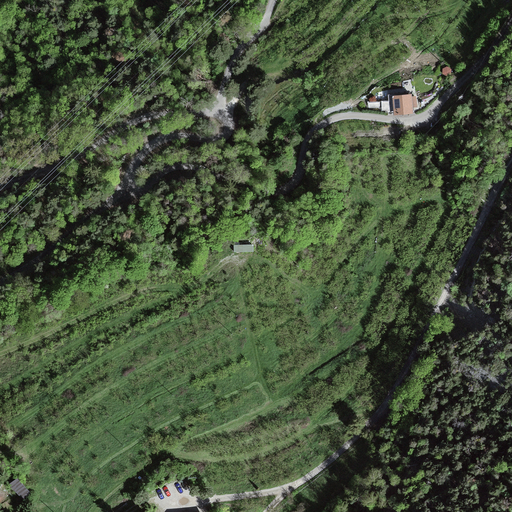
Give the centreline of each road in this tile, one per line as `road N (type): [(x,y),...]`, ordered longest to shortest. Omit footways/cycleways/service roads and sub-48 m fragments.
road 1 (unclassified): [(131,511),(285,486),(336,453),(394,385),(511,156)]
road 2 (unclassified): [(127,190),(141,192),(177,164),(277,190),(316,128),(353,115),(421,117),(511,22)]
road 3 (unclassified): [(0,187),(84,155),(145,115),(221,113)]
road 4 (unclassified): [(221,113),(231,125),(228,139),(157,139),(129,174),(127,190)]
road 5 (unclassified): [(127,190),(0,281)]
road 6 (unclassified): [(272,0),(230,65),(221,113)]
